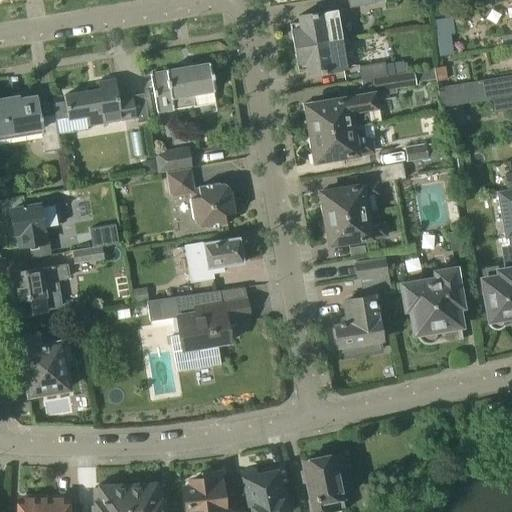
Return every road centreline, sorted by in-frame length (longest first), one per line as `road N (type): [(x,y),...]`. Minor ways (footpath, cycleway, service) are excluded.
road 1 (residential): [(243,0),(314,418)]
road 2 (residential): [(314,418),(157,444),(0,445)]
road 3 (residential): [(0,32),(234,0)]
road 4 (residential): [(511,377),(314,418)]
